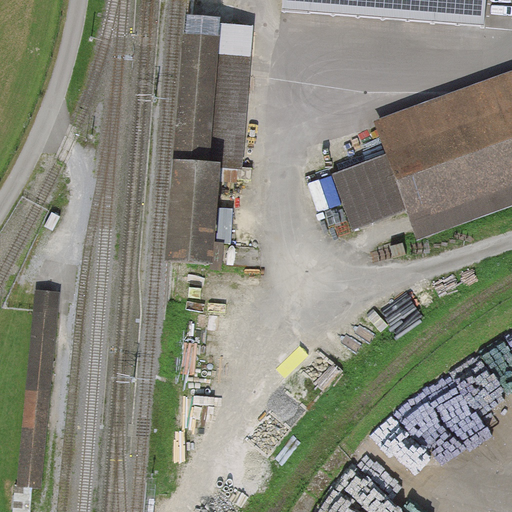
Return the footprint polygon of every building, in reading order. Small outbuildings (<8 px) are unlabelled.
[(185,0),(175,151),(215,154),(225,1),(214,0),(185,0)] [(276,0),(275,10),(483,27),(485,0),(276,0)] [(412,233),(511,195),(511,77),(373,129),(383,156),(321,179),(340,232),(403,209),(412,233)] [(168,262),(209,265),(216,160),(175,157),(168,262)] [(37,489),(56,294),(31,291),(12,487),(37,489)]
